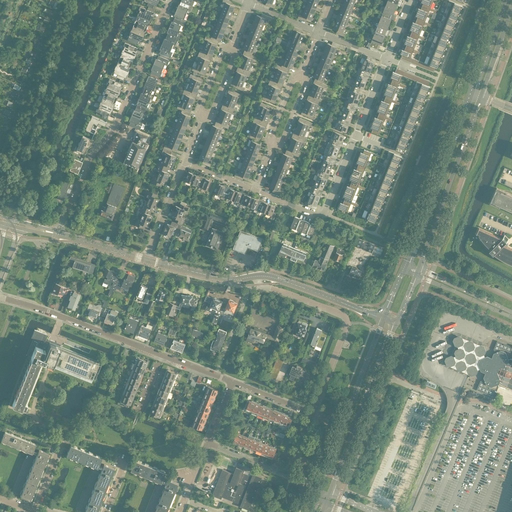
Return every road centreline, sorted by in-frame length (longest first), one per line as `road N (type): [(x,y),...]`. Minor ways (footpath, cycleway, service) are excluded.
road 1 (residential): [(57,233),(89,158),(114,130),(169,0)]
road 2 (residential): [(312,414),(346,321),(250,276)]
road 3 (secondary): [(384,318),(316,495)]
road 4 (secondary): [(472,92),(405,267)]
road 5 (secondary): [(330,494),(396,323)]
road 6 (secondary): [(418,268),(480,96)]
road 7 (residential): [(161,355),(0,296)]
road 8 (residential): [(323,213),(386,58)]
road 9 (tertiary): [(384,318),(250,276)]
